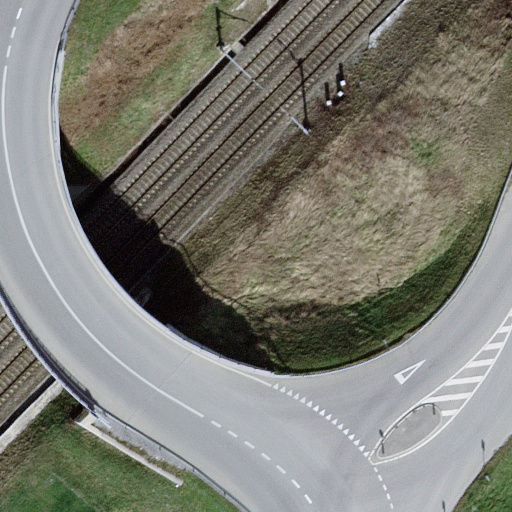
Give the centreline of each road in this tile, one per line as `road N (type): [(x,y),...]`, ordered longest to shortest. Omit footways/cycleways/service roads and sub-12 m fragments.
road 1 (unclassified): [(156,389),(84,328),(25,230),(2,115),(7,54),(23,0)]
road 2 (unclassified): [(511,306),(473,370),(438,407),(308,496)]
road 3 (unclassified): [(156,389),(278,464),(308,496)]
